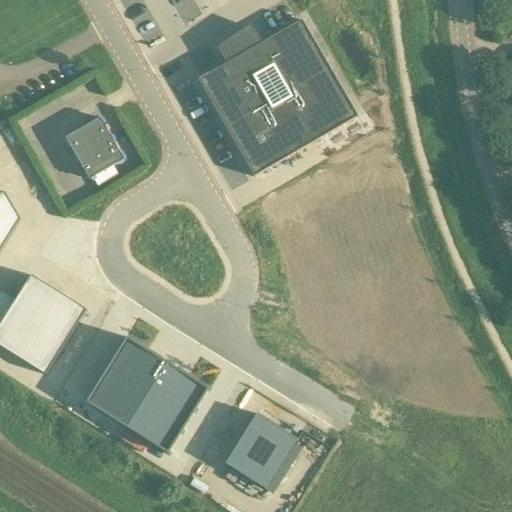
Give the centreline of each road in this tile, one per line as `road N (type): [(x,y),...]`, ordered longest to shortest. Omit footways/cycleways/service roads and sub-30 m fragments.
road 1 (unclassified): [(191,175),(129,212),(114,230),(110,253),(122,278),(187,319),(217,320)]
road 2 (tertiary): [(511,228),(468,96),(460,0)]
road 3 (unclassified): [(191,175),(91,0)]
road 4 (unclassified): [(217,320),(238,304),(244,277),(191,175)]
road 5 (unclassified): [(329,405),(240,349),(217,320)]
